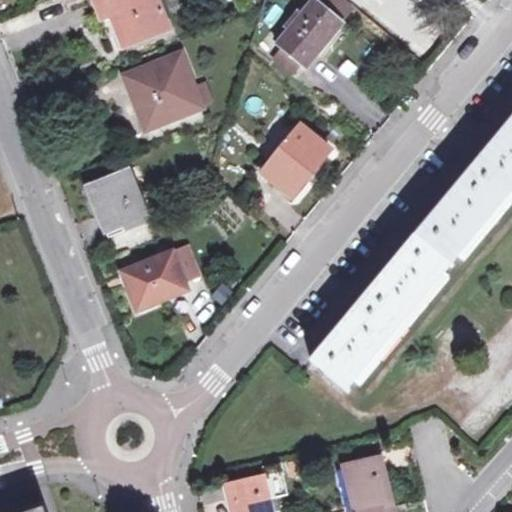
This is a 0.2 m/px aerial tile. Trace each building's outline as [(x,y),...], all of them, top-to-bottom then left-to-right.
[(93,0),(102,21),(111,17),(124,50),(171,32),(158,0),(93,0)] [(277,45),(284,51),(302,65),(307,70),(344,25),(342,23),(351,11),(338,0),(320,0),(318,3),(315,0),(303,15),(298,11),(275,39),(280,43),(277,45)] [(302,65),(284,51),(275,61),(292,76),(302,65)] [(199,101),(212,96),(206,81),(193,87),(181,55),(125,77),(146,131),(202,109),(202,108),(199,101)] [(199,101),(202,108),(215,102),(212,96),(199,101)] [(511,125),(459,189),(313,365),(349,393),(511,197),(511,125)] [(265,176),(293,198),(332,150),(304,128),(265,176)] [(92,189),(109,232),(147,217),(129,174),(92,189)] [(148,223),(107,236),(112,251),(153,237),(148,223)] [(188,250),(141,269),(146,280),(128,287),(139,312),(188,292),(184,283),(199,277),(188,250)] [(123,276),(128,287),(146,280),(141,269),(123,276)] [(396,511),(387,474),(399,471),(395,456),(345,468),(354,505),(347,507),(348,511),(396,511)] [(267,476),(272,499),(289,496),(282,464),(265,468),(267,476)] [(227,485),(233,511),(274,511),(272,499),(267,476),(227,485)]
